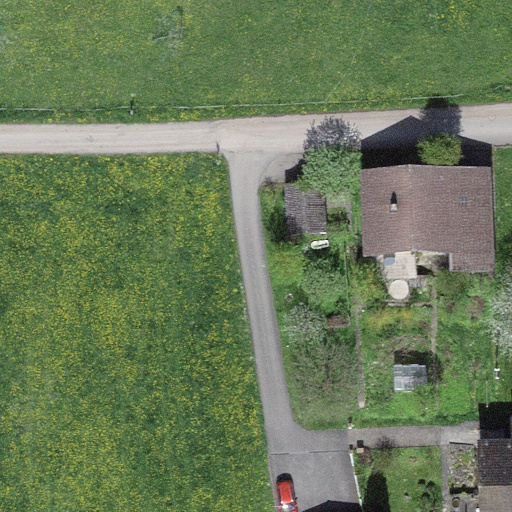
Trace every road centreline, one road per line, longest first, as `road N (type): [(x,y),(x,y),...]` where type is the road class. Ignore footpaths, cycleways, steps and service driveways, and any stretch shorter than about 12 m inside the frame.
road 1 (residential): [(243,141),(511,127)]
road 2 (unclassified): [(0,154),(243,141)]
